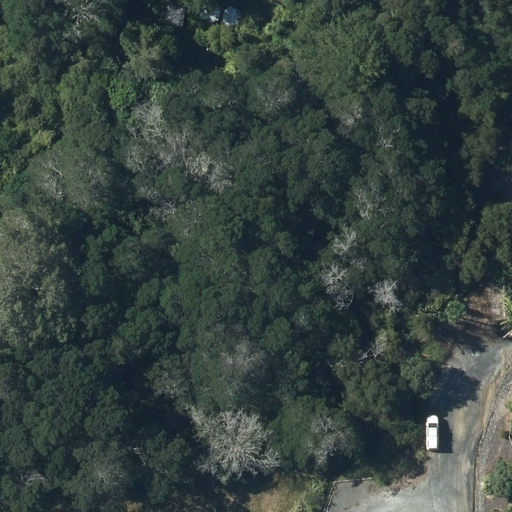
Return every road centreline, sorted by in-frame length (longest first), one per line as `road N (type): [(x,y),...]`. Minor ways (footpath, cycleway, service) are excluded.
road 1 (unknown): [(445,388),(459,325),(511,277)]
road 2 (residential): [(461,511),(445,388)]
